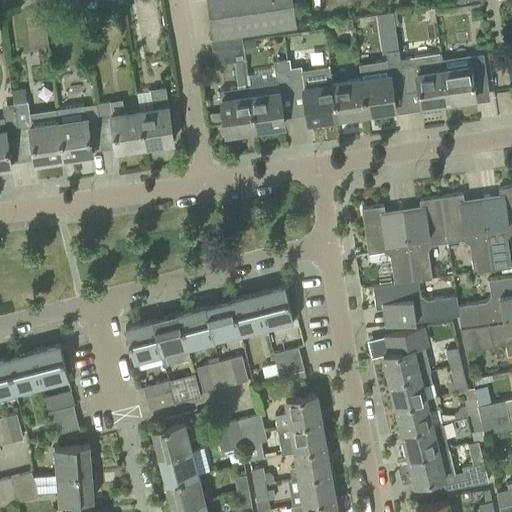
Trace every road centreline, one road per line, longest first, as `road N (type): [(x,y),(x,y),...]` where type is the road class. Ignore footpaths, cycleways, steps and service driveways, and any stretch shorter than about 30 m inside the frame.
road 1 (unclassified): [(374,511),(329,242)]
road 2 (unclassified): [(96,307),(329,242)]
road 3 (unclassified): [(0,217),(209,188)]
road 4 (unclassified): [(321,168),(511,141)]
road 5 (unclassified): [(209,188),(176,0)]
